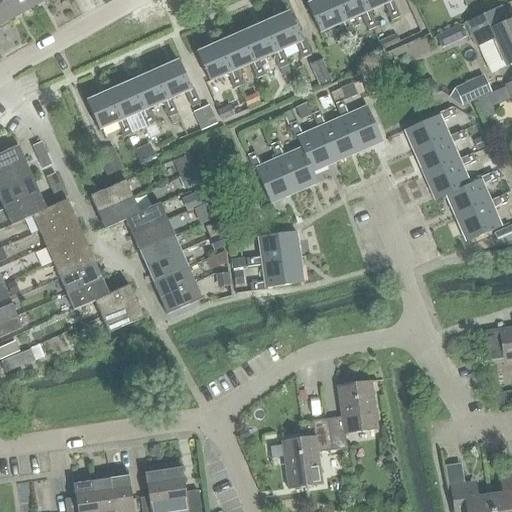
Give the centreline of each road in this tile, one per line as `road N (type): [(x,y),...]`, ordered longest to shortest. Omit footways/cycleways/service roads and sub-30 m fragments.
road 1 (residential): [(207,417),(325,348),(419,332)]
road 2 (residential): [(207,417),(0,448)]
road 3 (residential): [(419,332),(375,185)]
road 4 (residential): [(0,72),(132,0)]
road 5 (residential): [(0,78),(20,113),(43,128),(76,200)]
